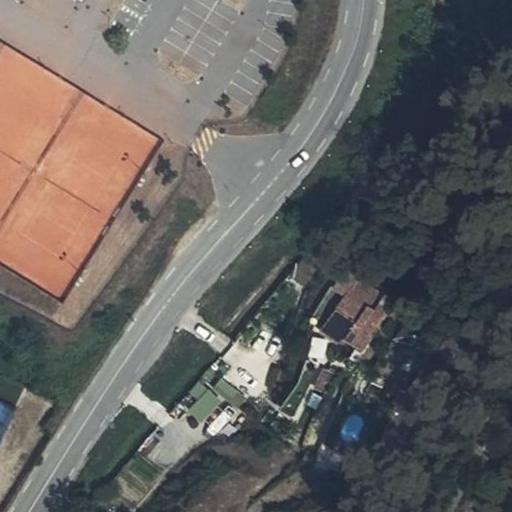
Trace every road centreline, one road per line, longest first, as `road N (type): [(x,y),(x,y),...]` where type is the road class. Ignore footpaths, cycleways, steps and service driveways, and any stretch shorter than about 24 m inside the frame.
road 1 (secondary): [(362,0),(335,91),(302,145),(139,337),(26,511)]
road 2 (secondary): [(352,511),(444,445),(511,362)]
